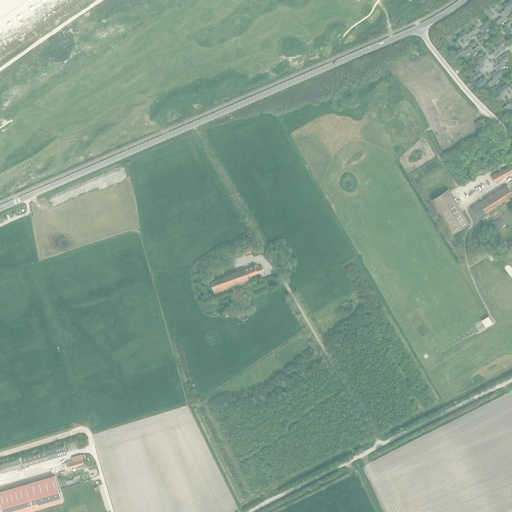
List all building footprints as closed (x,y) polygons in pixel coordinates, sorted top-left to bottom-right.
[(511,0),(509,0),(502,6),(505,9),(508,7),(511,3),(511,0)] [(483,9),(490,18),(493,16),(486,7),(483,9)] [(510,10),(508,7),(505,9),(499,14),(501,17),(505,14),(510,10)] [(469,21),(472,24),(481,17),(478,13),(469,21)] [(505,14),(501,17),(495,21),(498,25),(507,18),(505,14)] [(482,32),(485,30),(491,25),(488,22),(479,29),(482,32)] [(511,35),(505,26),(502,29),(509,38),(511,35)] [(473,29),(467,34),(463,36),(466,40),(475,33),(473,29)] [(467,34),(464,30),(455,38),(458,41),(463,36),(467,34)] [(482,32),(476,37),(479,40),(488,33),(485,30),(482,32)] [(454,44),(447,35),(443,37),(450,46),(454,44)] [(504,38),(494,45),(497,48),(500,46),(506,41),(504,38)] [(469,52),(472,55),(481,48),(479,45),(473,49),(469,52)] [(464,56),(469,52),(473,49),(470,46),(464,51),(461,53),(464,56)] [(491,53),(494,56),(503,49),(500,46),(497,48),(491,53)] [(461,53),(464,51),(462,47),(453,54),(455,58),(461,53)] [(497,59),(500,63),(503,60),(509,56),(506,52),(497,59)] [(483,62),(489,57),(486,54),(477,61),(480,64),(483,62)] [(500,63),(494,67),(496,71),(500,68),(505,63),(503,60),(500,63)] [(476,72),(479,69),(485,65),(483,62),(480,64),(474,69),(476,72)] [(491,75),(493,78),(496,76),(502,71),(500,68),(496,71),(491,75)] [(479,69),(476,72),(470,76),(473,80),(482,73),(479,69)] [(474,83),(477,87),(486,80),(483,76),(474,83)] [(496,76),(493,78),(487,83),(490,86),(499,79),(496,76)] [(500,94),(503,92),(509,87),(506,83),(497,91),(500,94)] [(500,94),(494,98),(496,102),(505,95),(503,92),(500,94)] [(501,110),(503,113),(509,108),(511,105),(510,102),(501,110)] [(511,167),(511,165),(491,176),(494,181),(511,171),(511,167)] [(504,200),(506,203),(509,200),(508,198),(511,194),(511,193),(506,184),(492,194),(490,191),(487,193),(489,196),(470,208),(477,218),(504,200)] [(429,200),(451,234),(468,223),(446,189),(429,200)] [(495,227),(503,223),(500,218),(492,223),(495,227)] [(249,247),(230,254),(232,260),(251,253),(249,247)] [(255,266),(254,265),(210,281),(215,292),(249,280),(247,276),(264,270),(262,265),(257,266),(256,265),(255,266)] [(489,317),(482,321),(486,327),(492,323),(489,317)] [(79,448),(77,441),(22,457),(24,466),(66,453),(66,451),(79,448)] [(81,454),(72,457),(73,460),(73,461),(74,460),(75,462),(76,462),(77,466),(84,464),(83,461),(85,460),(84,454),(81,455),(81,454)] [(19,457),(0,462),(0,467),(1,472),(22,466),(19,457)] [(73,461),(73,460),(63,463),(64,469),(77,466),(76,462),(75,462),(74,460),(73,461)] [(55,474),(0,490),(0,500),(3,511),(30,511),(30,508),(62,499),(55,474)]
